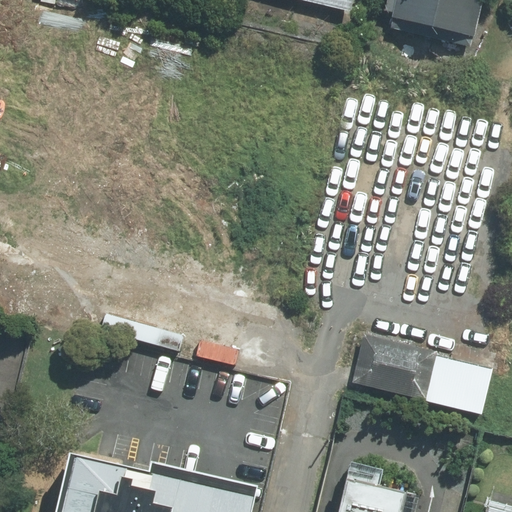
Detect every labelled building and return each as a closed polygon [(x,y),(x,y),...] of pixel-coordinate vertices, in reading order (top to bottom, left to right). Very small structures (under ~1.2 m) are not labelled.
[(291,0),(357,16),(360,0),(291,0)] [(491,0),(397,0),(390,28),(479,50),(491,0)] [(499,364),(371,335),(361,380),(489,409),(499,364)] [(250,511),(254,500),(71,456),(57,511),(250,511)] [(409,511),(414,495),(340,477),(332,511),(409,511)]
